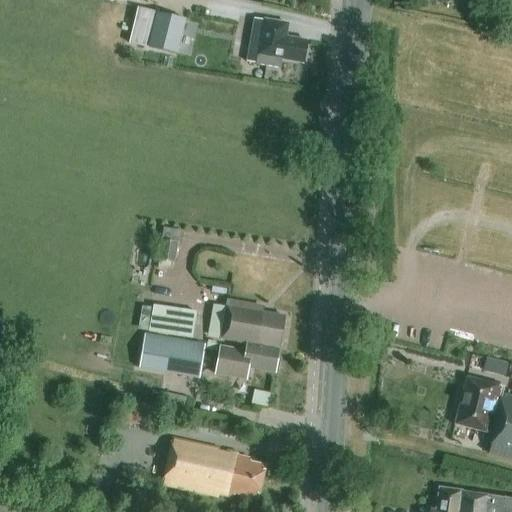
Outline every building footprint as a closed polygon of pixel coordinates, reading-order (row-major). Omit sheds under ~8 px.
[(155,13),(136,9),(128,44),(147,48),(155,13)] [(155,13),(147,48),(176,55),(184,20),(155,13)] [(255,64),(280,69),(281,60),(302,64),(306,41),(285,37),(287,24),(254,19),(246,62),(255,63),(255,64)] [(172,262),(176,242),(162,239),(158,259),(172,262)] [(227,301),(220,340),(246,344),(279,350),(284,317),(261,314),(262,308),(227,301)] [(153,306),(148,333),(171,336),(191,339),(195,313),(153,306)] [(201,377),(207,345),(145,335),(139,367),(201,377)] [(215,375),(246,381),(248,369),(274,374),(278,350),(246,344),(245,351),(220,347),(215,375)] [(511,398),(501,395),(504,387),(465,377),(453,425),(493,435),(488,454),(511,460),(511,398)] [(153,430),(158,406),(126,400),(121,423),(153,430)] [(257,498),(264,466),(235,459),(236,453),(226,451),(225,453),(218,451),(218,449),(172,439),(162,484),(218,497),(219,495),(232,497),(233,493),(257,498)] [(511,511),(511,501),(461,494),(461,492),(438,489),(435,511),(430,511),(511,511)]
